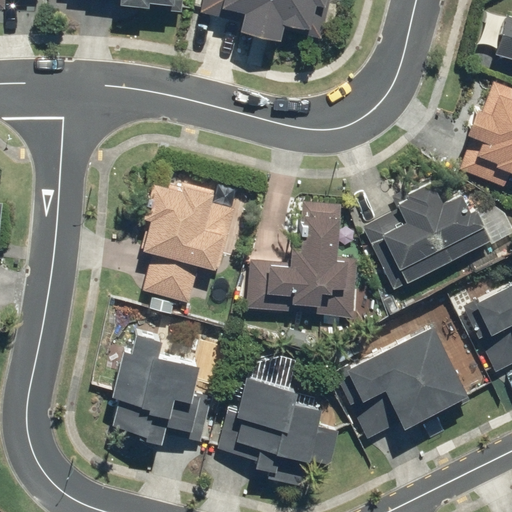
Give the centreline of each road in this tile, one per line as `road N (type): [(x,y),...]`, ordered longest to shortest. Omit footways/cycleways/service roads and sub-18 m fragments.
road 1 (residential): [(64,80),(48,279),(26,414),(31,453),(49,478),(83,504),(111,511)]
road 2 (residential): [(64,80),(340,129),(378,105),(393,82),(414,0)]
road 3 (residential): [(390,511),(511,451)]
